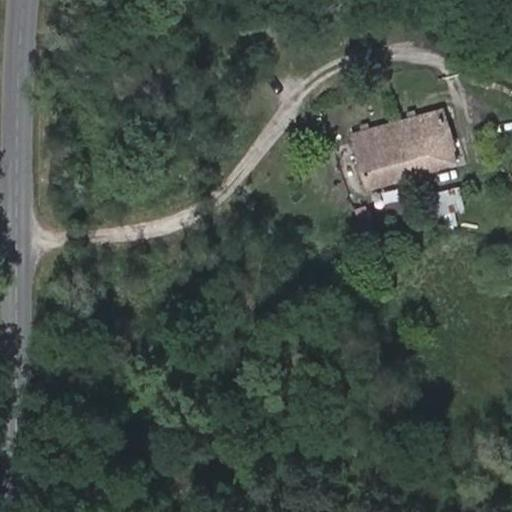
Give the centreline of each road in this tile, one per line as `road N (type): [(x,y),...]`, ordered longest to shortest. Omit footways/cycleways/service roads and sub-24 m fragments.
road 1 (tertiary): [(25,0),(16,511)]
road 2 (unknown): [(16,250),(188,185),(288,86)]
